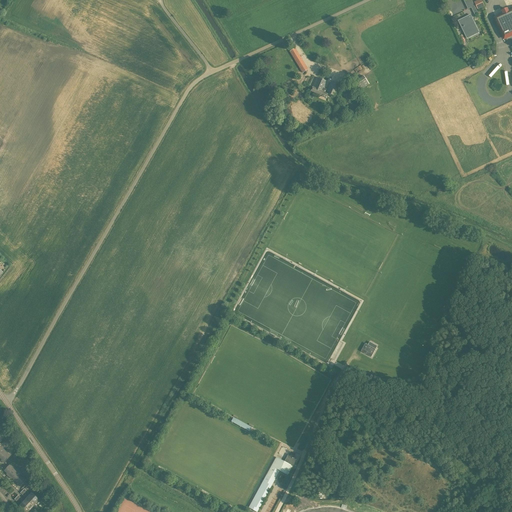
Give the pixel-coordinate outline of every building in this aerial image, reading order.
[(478,13),(471,0),(463,0),(468,9),(471,8),(475,15),(478,13)] [(485,7),(481,0),(478,0),(474,2),(477,10),(485,7)] [(504,39),(511,35),(511,9),(508,12),(507,9),(502,11),(503,14),(494,18),(504,39)] [(467,16),(458,21),(467,38),(479,33),(472,18),(469,19),(467,16)] [(295,48),(289,51),(302,73),(308,70),(295,48)] [(353,96),(369,84),(363,76),(347,87),(349,90),(343,93),(349,101),(354,98),(353,96)] [(310,91),(325,98),(327,94),(323,92),(323,91),(322,91),(327,81),(317,77),(310,91)] [(334,97),(337,98),(342,87),(330,82),(325,93),(334,97)] [(365,343),(361,351),(371,357),(376,349),(365,343)] [(232,419),(231,422),(250,432),(251,430),(252,428),(233,418),(232,419)] [(10,456),(5,451),(0,455),(0,458),(2,460),(1,460),(3,463),(10,456)] [(271,466),(268,472),(276,477),(279,471),(287,475),(292,466),(294,464),(296,459),(288,454),(284,462),(276,457),(271,466)] [(6,474),(9,477),(15,470),(10,464),(4,471),(7,473),(6,474)] [(15,481),(21,475),(15,470),(9,477),(11,479),(12,478),(15,481)] [(26,479),(21,475),(15,481),(17,483),(17,484),(19,487),(26,479)] [(274,480),(266,475),(250,504),(248,508),(256,511),(271,486),(271,485),(274,480)] [(31,493),(28,496),(36,504),(39,500),(31,493)] [(25,499),(33,507),(36,504),(28,496),(25,499)] [(22,503),(30,510),(33,507),(25,499),(22,503)] [(24,511),(27,511),(30,510),(22,503),(18,506),(24,511)]
